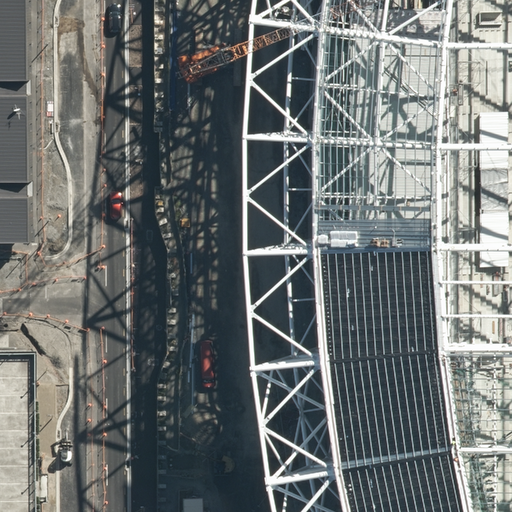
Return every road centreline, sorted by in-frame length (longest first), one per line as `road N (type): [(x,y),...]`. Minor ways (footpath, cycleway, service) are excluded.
road 1 (secondary): [(99,294),(96,0)]
road 2 (secondary): [(102,511),(99,294)]
